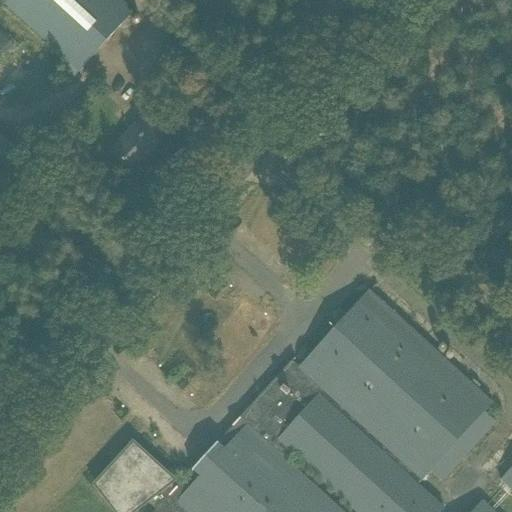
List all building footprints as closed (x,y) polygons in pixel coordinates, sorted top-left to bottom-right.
[(118,0),(1,0),(80,71),(133,13),(118,0)] [(167,135),(152,121),(146,115),(112,153),(133,172),(167,135)] [(0,159),(12,147),(0,136),(0,159)] [(134,445),(114,467),(115,468),(117,466),(120,469),(99,492),(100,493),(102,491),(117,511),(131,511),(145,501),(156,511),(154,511),(342,511),(286,460),(291,454),(354,511),(440,511),(444,508),(418,484),(429,472),(442,483),(495,424),(483,412),(492,404),(370,292),(299,369),(292,362),(295,359),(294,358),(232,427),(240,434),(225,450),(217,443),(215,445),(205,456),(191,471),(199,478),(184,495),(176,488),(169,483),(172,480),(171,479),(169,480),(134,448),(135,446),(134,445)] [(511,469),(500,483),(511,494),(511,469)] [(493,511),(482,502),(472,511),(493,511)]
